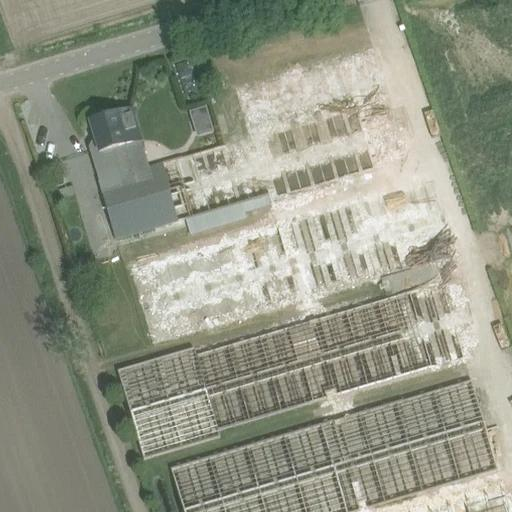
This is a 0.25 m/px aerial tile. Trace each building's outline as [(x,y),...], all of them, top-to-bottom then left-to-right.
[(191,112),(199,138),(216,133),(208,107),(191,112)] [(100,156),(111,153),(141,144),(142,143),(133,110),(90,123),(100,156)] [(142,262),(83,279),(111,374),(169,357),(142,262)] [(334,425),(173,466),(184,511),(262,511),(264,508),(269,509),(321,495),(324,506),(333,504),(334,511),(336,511),(341,489),(382,479),(383,474),(398,470),(385,467),(387,456),(397,458),(401,473),(461,457),(461,459),(474,462),(476,456),(491,459),(493,467),(495,458),(475,382),(342,416),(332,377),(328,400),(334,425)] [(511,511),(504,483),(422,503),(424,511),(511,511)]
